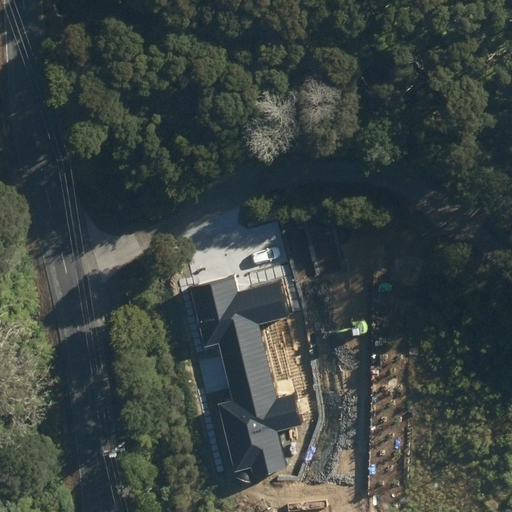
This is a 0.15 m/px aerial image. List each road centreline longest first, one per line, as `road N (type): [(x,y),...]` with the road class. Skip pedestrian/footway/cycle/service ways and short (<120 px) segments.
road 1 (tertiary): [(24,0),(37,145),(70,282),(104,511)]
road 2 (track): [(70,282),(238,192),(333,170),(404,186),(511,266)]
